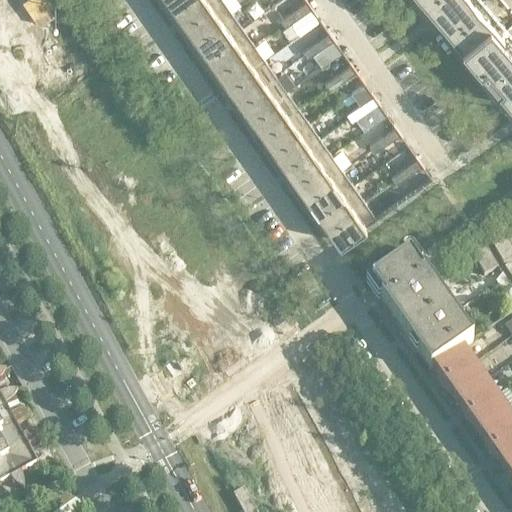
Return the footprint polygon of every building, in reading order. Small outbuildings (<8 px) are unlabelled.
[(214,0),(181,0),(173,5),(185,21),(214,0)] [(232,11),(223,0),(214,0),(185,21),(196,37),(232,11)] [(312,7),(307,0),(293,10),(298,17),(312,7)] [(423,0),(446,26),(443,28),(444,30),(447,28),(480,67),(486,62),(502,82),(498,85),(511,101),(511,39),(478,0),(423,0)] [(298,17),(293,10),(280,19),(285,26),(298,17)] [(243,27),(232,11),(196,37),(207,53),(243,27)] [(254,43),(243,27),(207,53),(218,68),(254,43)] [(334,39),(329,32),(316,41),(321,48),(334,39)] [(321,48),(316,41),(303,50),(308,57),(321,48)] [(265,59),(254,43),(218,68),(229,84),(265,59)] [(276,74),(265,59),(229,84),(240,100),(276,74)] [(351,63),(338,73),(343,80),(356,70),(351,63)] [(343,80),(338,73),(325,82),(330,89),(343,80)] [(287,90),(276,74),(240,100),(251,116),(287,90)] [(298,106),(287,90),(251,116),(262,131),(298,106)] [(373,95),(360,104),(365,111),(378,102),(373,95)] [(365,111),(356,118),(364,130),(387,114),(378,102),(365,111)] [(365,111),(360,104),(347,113),(352,120),(356,118),(365,111)] [(309,122),(298,106),(262,131),(273,147),(309,122)] [(320,137),(309,122),(273,147),(284,163),(320,137)] [(396,126),(382,136),(387,143),(400,133),(396,126)] [(387,143),(382,136),(369,145),(374,152),(387,143)] [(331,153),(320,137),(284,163),(295,178),(331,153)] [(342,169),(331,153),(295,178),(306,194),(342,169)] [(418,158),(404,167),(409,174),(423,165),(418,158)] [(409,174),(404,167),(391,176),(396,183),(409,174)] [(353,184),(342,169),(306,194),(317,210),(353,184)] [(365,200),(353,184),(317,210),(329,226),(365,200)] [(376,217),(365,200),(329,226),(340,242),(376,217)] [(509,245),(506,239),(492,247),(495,253),(509,245)] [(511,251),(511,250),(509,245),(495,253),(499,259),(511,251)] [(490,256),(486,250),(473,258),(476,264),(490,256)] [(511,260),(511,251),(499,259),(502,266),(511,260)] [(416,263),(411,256),(368,286),(374,294),(430,373),(432,371),(431,370),(461,349),(462,350),(472,343),(416,263)] [(494,262),(490,256),(476,264),(480,271),(494,262)] [(497,269),(494,262),(480,271),(483,277),(497,269)] [(511,290),(504,279),(495,284),(502,295),(511,290)] [(511,304),(511,291),(511,290),(502,295),(509,306),(511,304)] [(431,370),(432,371),(443,386),(440,388),(441,388),(473,365),(462,350),(461,349),(431,370)] [(485,382),(473,365),(441,388),(441,389),(443,387),(455,403),(485,382)] [(497,399),(485,382),(455,403),(466,419),(464,421),(464,422),(497,399)] [(0,401),(2,400),(5,405),(7,404),(9,403),(11,401),(12,400),(14,397),(15,396),(16,395),(17,392),(13,392),(11,392),(8,392),(5,392),(3,393),(1,394),(0,394),(0,401)] [(509,415),(497,399),(464,422),(467,420),(478,437),(509,415)] [(0,428),(14,421),(17,426),(19,425),(21,424),(22,422),(24,421),(26,418),(26,417),(27,416),(29,413),(25,413),(23,413),(20,413),(17,413),(15,414),(12,415),(11,416),(5,405),(2,400),(0,401),(0,428)] [(511,438),(511,420),(509,415),(478,437),(490,453),(488,455),(511,438)] [(14,421),(0,428),(0,453),(37,464),(28,448),(29,447),(32,445),(34,444),(35,442),(37,441),(38,438),(39,436),(40,434),(36,434),(34,434),(32,434),(29,434),(27,435),(25,436),(22,437),(17,426),(14,421)] [(511,463),(511,438),(488,455),(488,456),(491,454),(502,470),(511,463)] [(37,464),(0,453),(0,484),(10,479),(11,481),(13,484),(15,486),(16,487),(20,489),(22,491),(24,491),(24,490),(24,487),(24,484),(24,482),(23,480),(23,478),(22,475),(21,474),(37,464)] [(511,488),(511,463),(502,470),(511,484),(511,487),(511,488),(511,489),(511,488)] [(254,511),(243,491),(233,496),(241,511),(254,511)]
